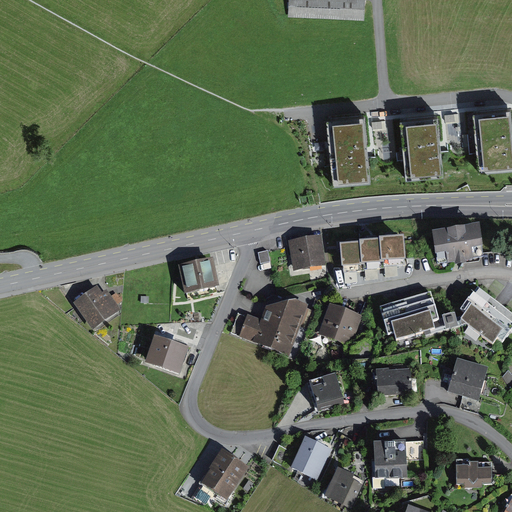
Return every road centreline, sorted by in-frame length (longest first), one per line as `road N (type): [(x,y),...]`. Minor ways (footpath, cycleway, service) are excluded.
road 1 (residential): [(247,232),(193,398),(219,433),(254,438),(431,410),(471,420),(511,450)]
road 2 (secondary): [(247,232),(369,209),(511,204)]
road 3 (secondary): [(0,286),(247,232)]
road 4 (residential): [(511,274),(474,271),(345,293)]
road 5 (residential): [(511,97),(387,104)]
